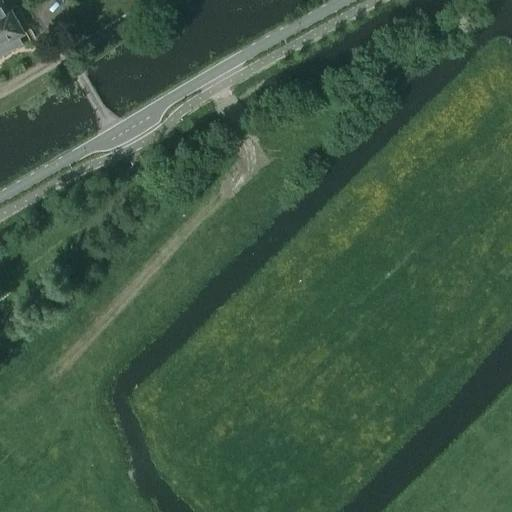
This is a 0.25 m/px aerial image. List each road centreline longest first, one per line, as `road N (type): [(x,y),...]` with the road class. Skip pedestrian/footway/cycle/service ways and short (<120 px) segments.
road 1 (tertiary): [(0,203),(347,0)]
road 2 (track): [(0,94),(163,0)]
